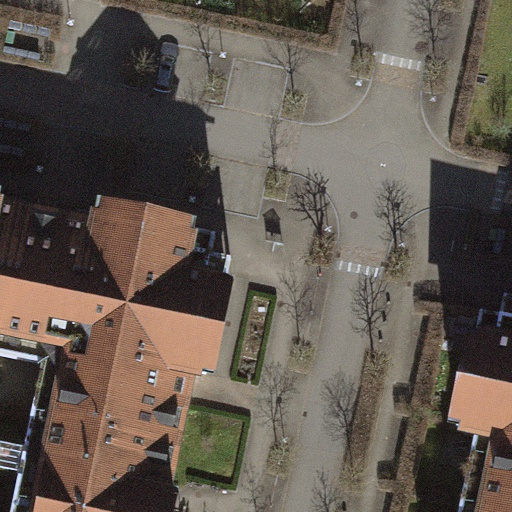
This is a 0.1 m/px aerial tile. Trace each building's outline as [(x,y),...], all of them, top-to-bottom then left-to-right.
[(0,352),(4,332),(26,337),(51,222),(0,211),(0,352)] [(26,337),(37,339),(65,383),(63,392),(178,417),(188,370),(207,374),(226,284),(206,280),(212,255),(188,250),(192,230),(101,211),(96,232),(51,222),(26,337)] [(511,486),(511,318),(502,316),(496,341),(477,337),(458,427),(477,431),(468,477),(511,486)] [(35,409),(12,511),(172,511),(176,494),(163,491),(178,417),(63,392),(58,414),(35,409)] [(511,511),(511,486),(468,477),(460,511),(511,511)]
